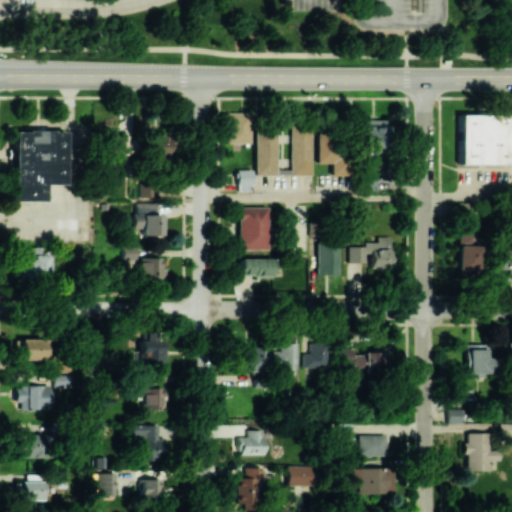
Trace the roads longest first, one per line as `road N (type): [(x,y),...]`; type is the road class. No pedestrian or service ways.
road 1 (secondary): [(511,78),(0,76)]
road 2 (residential): [(201,511),(200,77)]
road 3 (residential): [(423,511),(423,78)]
road 4 (residential): [(0,309),(423,311)]
road 5 (residential): [(0,5),(129,0)]
